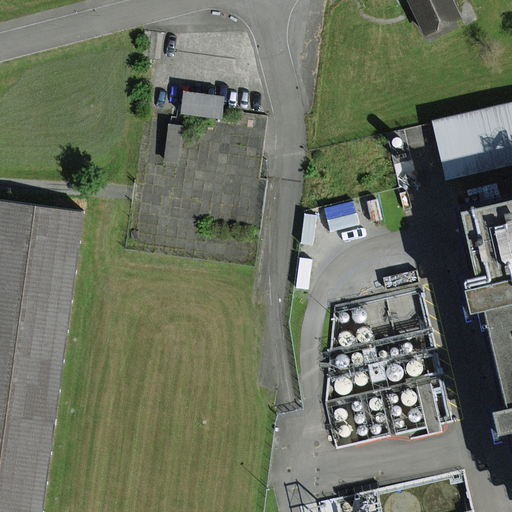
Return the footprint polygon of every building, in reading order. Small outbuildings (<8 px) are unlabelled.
[(450,0),(405,0),(424,39),(460,22),(450,0)] [(225,95),(185,90),(182,114),(222,119),(225,95)] [(511,108),(432,126),(445,182),(511,166),(511,108)] [(176,126),(170,125),(166,160),(177,162),(181,127),(176,126)] [(43,511),(85,208),(0,195),(0,511),(43,511)] [(511,206),(470,216),(486,290),(466,294),(472,321),(488,317),(509,412),(494,416),(499,440),(511,437),(511,206)]
